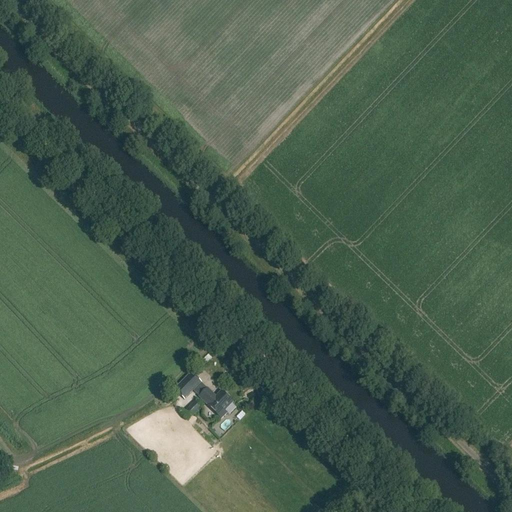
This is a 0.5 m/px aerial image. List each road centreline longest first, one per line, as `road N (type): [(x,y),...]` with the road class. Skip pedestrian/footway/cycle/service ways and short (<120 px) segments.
road 1 (unclassified): [(511,493),(24,16)]
road 2 (track): [(0,96),(420,511)]
